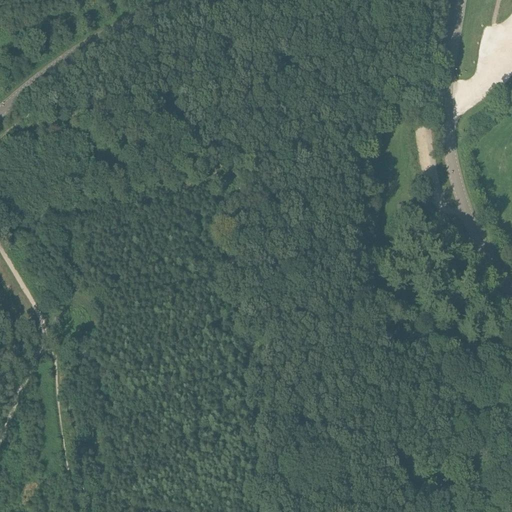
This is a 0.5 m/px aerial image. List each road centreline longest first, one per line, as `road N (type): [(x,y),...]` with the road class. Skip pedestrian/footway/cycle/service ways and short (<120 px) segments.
road 1 (unknown): [(0,214),(39,243),(93,305),(94,330),(69,402),(91,511)]
road 2 (tertiary): [(456,0),(446,83),(453,172),(483,251),(511,292)]
road 3 (tertiary): [(0,111),(93,41),(185,0)]
road 4 (track): [(0,443),(45,328)]
